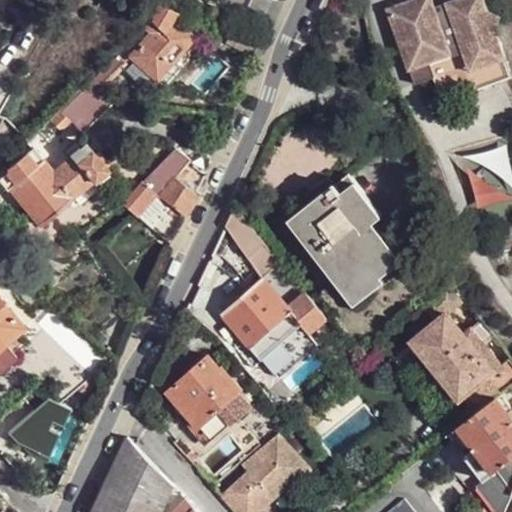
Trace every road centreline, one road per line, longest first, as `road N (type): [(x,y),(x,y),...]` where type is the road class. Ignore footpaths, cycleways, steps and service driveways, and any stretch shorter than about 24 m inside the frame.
road 1 (tertiary): [(304,0),(169,306),(110,405)]
road 2 (residential): [(110,405),(215,511)]
